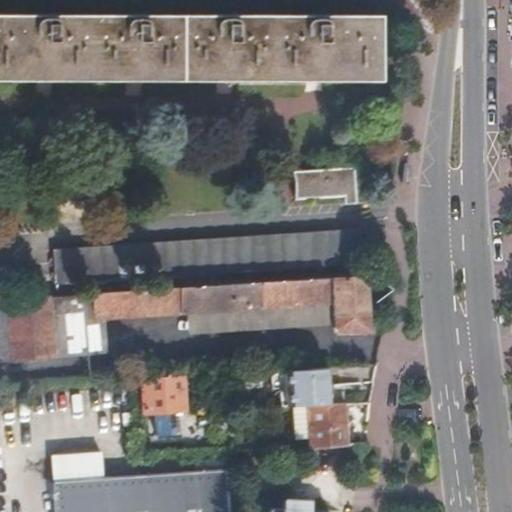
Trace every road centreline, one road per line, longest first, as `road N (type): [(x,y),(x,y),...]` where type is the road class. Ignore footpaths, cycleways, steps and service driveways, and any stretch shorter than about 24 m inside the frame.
road 1 (secondary): [(465,0),(446,76),(434,264),(460,511)]
road 2 (secondary): [(506,511),(472,236),(465,0)]
